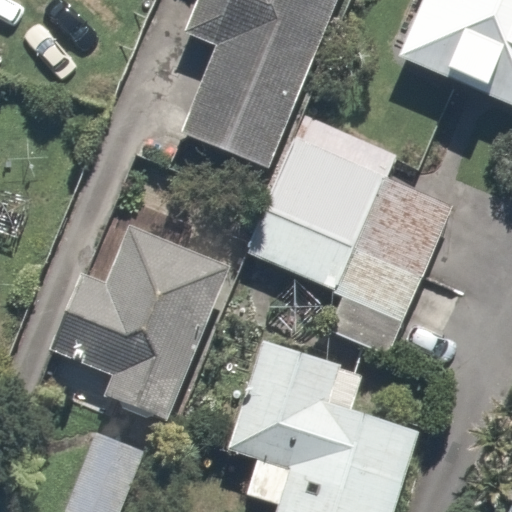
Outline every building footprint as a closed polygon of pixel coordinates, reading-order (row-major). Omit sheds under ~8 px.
[(327,0),(190,0),(178,31),(209,45),(172,132),(257,168),(327,0)] [(511,0),(405,0),(381,61),(511,113),(511,0)] [(319,319),(385,348),(448,202),(379,172),(389,148),(300,109),(239,250),(331,290),(319,319)] [(30,350),(65,364),(97,377),(91,393),(162,421),(225,263),(121,222),(99,279),(64,265),(30,350)] [(261,511),(386,511),(415,436),(347,410),(361,371),(256,331),(214,443),(247,456),(233,492),(265,504),(261,511)] [(115,511),(139,449),(84,428),(52,511),(115,511)]
